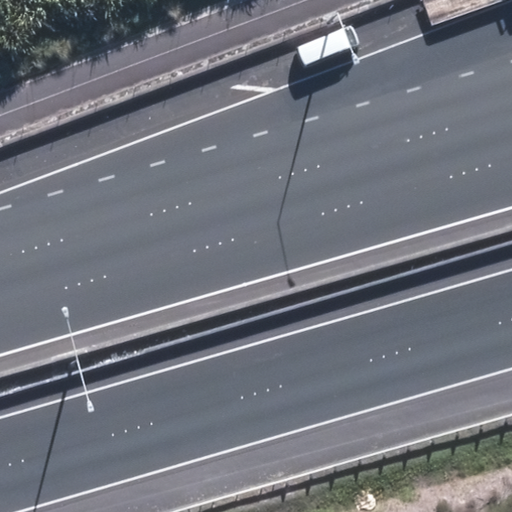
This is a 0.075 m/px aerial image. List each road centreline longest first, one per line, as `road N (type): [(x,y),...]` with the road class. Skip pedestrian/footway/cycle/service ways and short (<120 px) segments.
road 1 (motorway): [(0,291),(511,44)]
road 2 (motorway): [(511,317),(0,467)]
road 3 (motorway): [(0,306),(511,160)]
